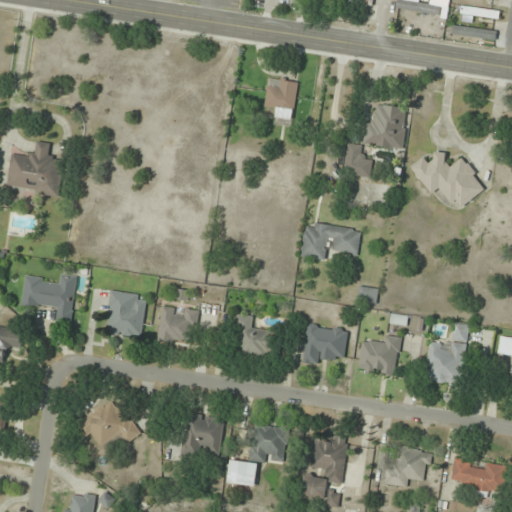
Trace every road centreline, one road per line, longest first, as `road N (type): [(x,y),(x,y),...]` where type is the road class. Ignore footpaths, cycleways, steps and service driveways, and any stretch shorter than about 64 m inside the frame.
road 1 (residential): [(511,426),(82,358),(62,364)]
road 2 (secondary): [(80,0),(504,67)]
road 3 (residential): [(62,364),(51,374),(31,511)]
